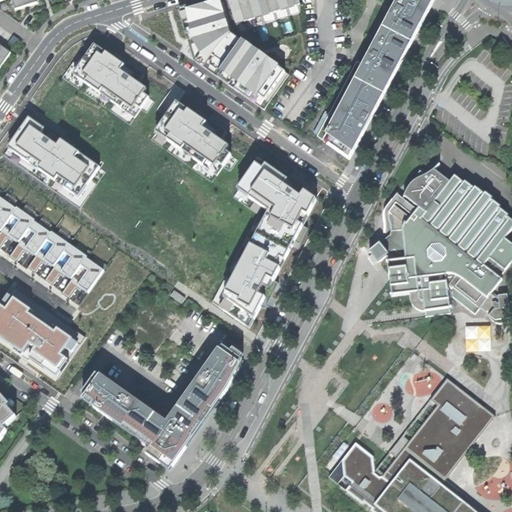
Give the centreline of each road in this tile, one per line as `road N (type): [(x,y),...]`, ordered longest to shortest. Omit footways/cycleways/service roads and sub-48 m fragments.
road 1 (tertiary): [(358,195),(214,461),(172,499)]
road 2 (residential): [(116,9),(132,39),(358,195)]
road 3 (residential): [(172,499),(162,483),(0,369)]
road 4 (tertiary): [(453,26),(358,195)]
road 5 (residential): [(0,112),(57,33),(116,9)]
road 6 (unknown): [(311,163),(248,270),(219,281)]
